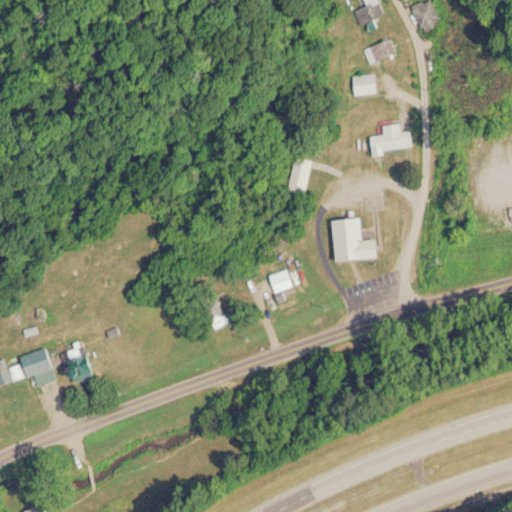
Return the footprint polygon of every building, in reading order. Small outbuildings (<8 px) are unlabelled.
[(363,25),(390,14),(384,0),(383,0),(357,10),(363,25)] [(428,32),(447,22),(436,0),(427,0),(415,7),(428,32)] [(402,54),(396,38),(367,48),(373,64),(402,54)] [(357,74),(358,93),(382,93),(381,73),(357,74)] [(419,147),(417,129),(407,130),(406,122),(387,124),(388,133),(375,135),(377,152),(419,147)] [(344,261),(387,257),(386,239),(370,240),(367,216),(340,219),(344,261)] [(273,274),(278,291),(297,285),(291,268),(273,274)] [(65,354),(75,384),(99,376),(89,346),(65,354)] [(24,355),(28,376),(56,369),(52,349),(24,355)] [(21,364),(10,368),(8,361),(0,364),(0,375),(4,386),(26,377),(21,364)]
